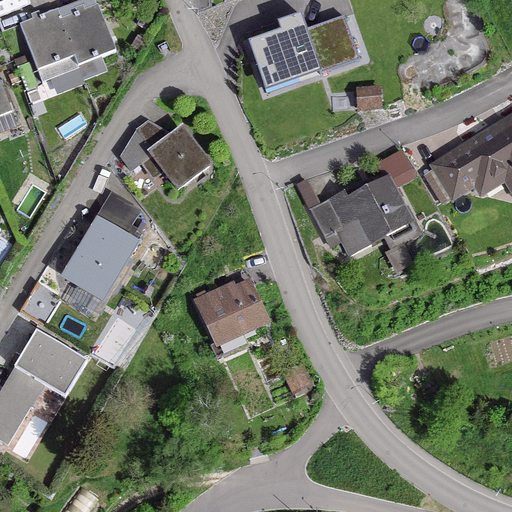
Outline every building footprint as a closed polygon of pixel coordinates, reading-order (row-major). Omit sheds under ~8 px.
[(114,53),(95,6),(59,21),(58,21),(73,58),(72,59),(76,68),(114,53)] [(73,58),(58,21),(59,21),(56,11),(18,26),(36,73),(72,59),(73,58)] [(317,74),(298,21),(280,27),(283,37),(251,48),(266,91),(317,74)] [(143,43),(137,39),(131,48),(138,52),(143,43)] [(23,70),(20,60),(13,63),(16,72),(23,70)] [(4,73),(8,83),(15,80),(11,70),(4,73)] [(0,132),(14,127),(0,90),(0,132)] [(423,177),(424,178),(439,203),(451,196),(452,197),(474,184),(480,193),(500,181),(511,199),(511,120),(434,169),(435,170),(423,177)] [(207,168),(180,132),(149,156),(176,191),(207,168)] [(412,179),(405,165),(391,172),(398,186),(412,179)] [(345,200),(341,194),(309,211),(328,248),(340,241),(348,258),(369,247),(366,241),(379,234),(382,240),(388,237),(393,246),(414,236),(409,226),(414,223),(405,208),(400,210),(384,179),(345,200)] [(306,206),(314,202),(304,183),(297,187),(306,206)] [(134,247),(98,223),(60,281),(97,304),(134,247)] [(409,264),(401,248),(386,256),(394,271),(409,264)] [(214,345),(264,322),(247,287),(227,297),(223,290),(195,303),(214,345)] [(196,316),(192,306),(185,310),(189,319),(196,316)] [(36,332),(0,393),(0,440),(8,446),(43,385),(65,398),(86,362),(36,332)] [(284,379),(290,393),(305,386),(297,367),(286,372),(284,379)] [(422,385),(409,368),(399,377),(412,393),(422,385)] [(266,456),(263,445),(245,449),(247,460),(266,456)]
